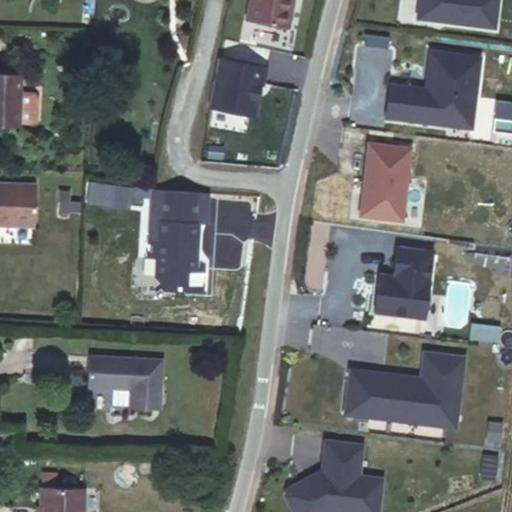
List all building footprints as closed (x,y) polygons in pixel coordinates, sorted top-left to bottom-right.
[(285,0),(248,0),(248,3),(283,11),(285,0)] [(292,12),(294,0),(285,0),(283,11),(292,12)] [(417,0),(415,18),(493,27),(496,0),(417,0)] [(479,57),(428,51),(424,86),(427,87),(426,97),(416,96),(417,88),(388,84),(384,118),(471,128),(479,57)] [(217,58),(209,111),(259,118),(267,65),(217,58)] [(22,64),(0,63),(0,112),(21,112),(21,111),(35,111),(39,107),(40,85),(35,81),(22,81),(22,64)] [(402,220),(411,149),(368,143),(359,215),(402,220)] [(37,175),(0,173),(0,214),(34,215),(37,175)] [(151,219),(149,229),(148,238),(139,238),(137,247),(156,249),(154,278),(200,281),(202,258),(185,256),(185,221),(151,219)] [(148,238),(149,229),(138,229),(139,238),(148,238)] [(375,309),(424,316),(433,248),(397,244),(394,265),(401,266),(400,274),(379,271),(375,309)] [(175,356),(100,350),(99,382),(141,385),(140,404),(172,406),(175,356)] [(374,418),(455,427),(463,357),(422,352),(419,383),(409,382),(410,377),(348,370),(344,403),(375,407),(374,418)] [(361,476),(364,446),(328,441),(325,469),(323,469),(322,475),(312,480),(310,476),(290,486),(288,493),(297,511),(379,511),(384,479),(361,476)] [(494,480),(497,456),(483,454),(480,478),(494,480)] [(73,511),(75,492),(32,491),(30,511),(73,511)]
